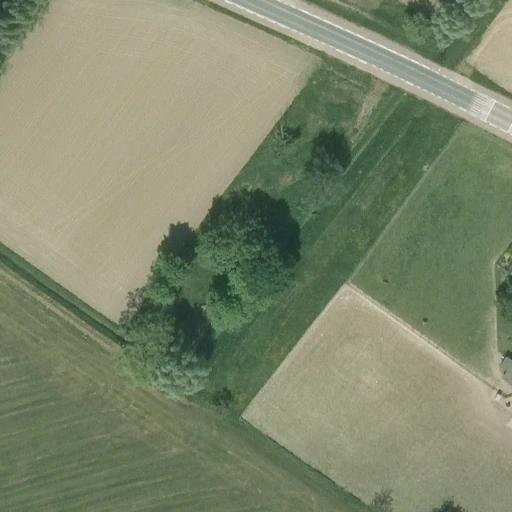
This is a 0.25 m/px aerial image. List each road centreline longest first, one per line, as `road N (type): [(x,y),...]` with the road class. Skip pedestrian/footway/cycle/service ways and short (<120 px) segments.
road 1 (motorway): [(0,439),(190,209),(343,0)]
road 2 (motorway): [(274,0),(0,353)]
road 3 (tertiary): [(511,121),(250,0)]
